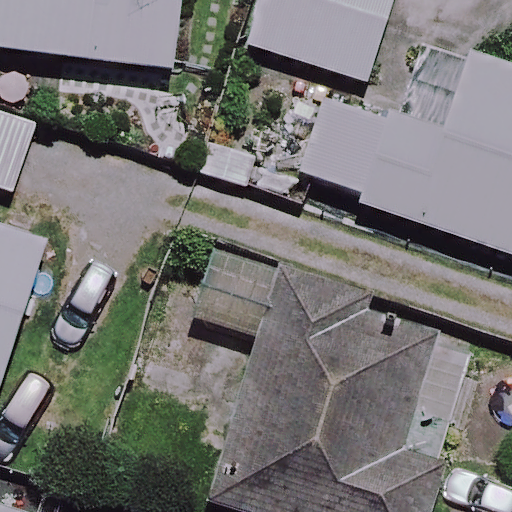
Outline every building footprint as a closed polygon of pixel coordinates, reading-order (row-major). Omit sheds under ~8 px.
[(185,0),(0,0),(0,56),(176,78),(185,0)] [(395,0),(264,0),(249,52),(369,88),(395,0)] [(511,77),(478,65),(448,150),(324,107),(297,186),(511,262),(511,77)] [(37,135),(0,122),(0,195),(15,200),(37,135)] [(0,393),(46,250),(0,235),(0,393)] [(475,348),(277,284),(205,507),(220,511),(431,511),(444,471),(396,455),(409,413),(449,426),(475,348)]
